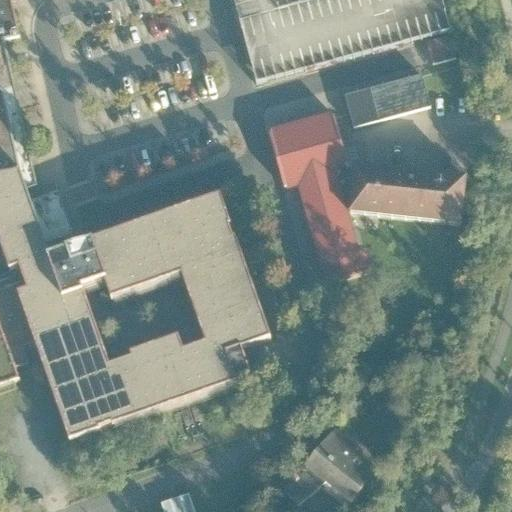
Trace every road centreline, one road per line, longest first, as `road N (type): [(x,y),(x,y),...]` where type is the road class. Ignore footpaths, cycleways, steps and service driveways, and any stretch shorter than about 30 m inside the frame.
road 1 (residential): [(511,404),(453,511)]
road 2 (unknown): [(51,511),(9,398)]
